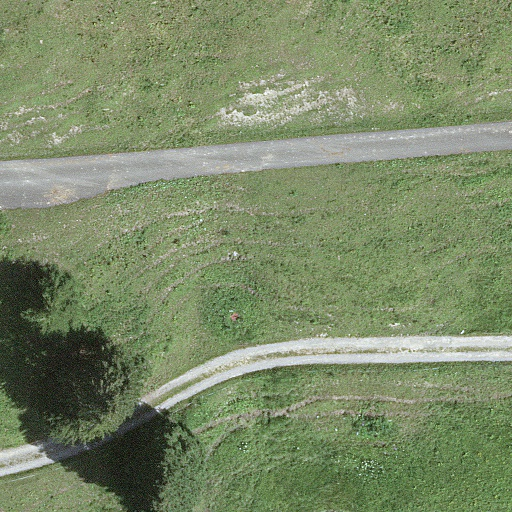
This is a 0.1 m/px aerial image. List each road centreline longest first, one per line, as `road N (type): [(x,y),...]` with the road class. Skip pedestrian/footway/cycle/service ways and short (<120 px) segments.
road 1 (track): [(511,347),(248,361),(56,446),(0,462)]
road 2 (track): [(0,177),(511,132)]
